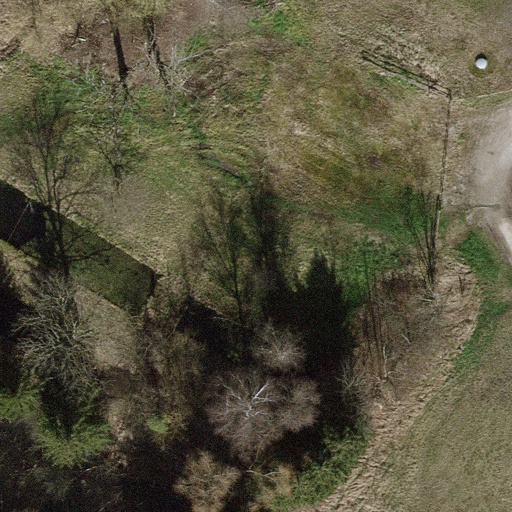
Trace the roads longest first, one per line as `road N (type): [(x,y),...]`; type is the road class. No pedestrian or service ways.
road 1 (track): [(511,126),(442,235),(402,250),(348,244),(292,215),(271,173),(278,128),(297,98),(320,87),(353,88)]
road 2 (track): [(353,88),(496,150)]
